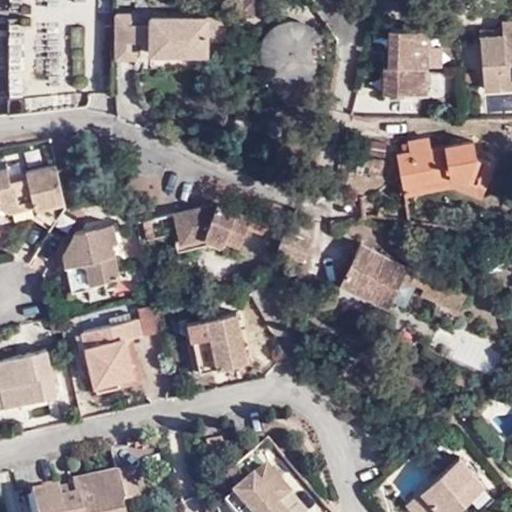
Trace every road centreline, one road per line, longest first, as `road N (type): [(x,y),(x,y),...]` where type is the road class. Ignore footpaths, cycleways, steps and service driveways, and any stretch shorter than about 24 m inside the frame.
road 1 (residential): [(0,449),(273,386),(306,397),(333,437),(352,511)]
road 2 (residential): [(0,128),(89,122),(319,206)]
